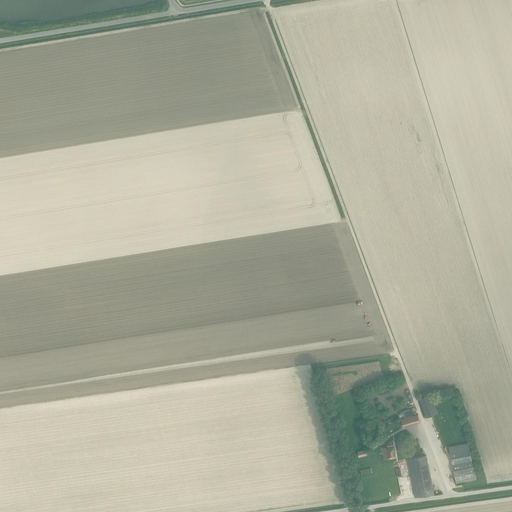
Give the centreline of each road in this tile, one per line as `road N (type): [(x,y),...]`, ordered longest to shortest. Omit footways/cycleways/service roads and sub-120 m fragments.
road 1 (track): [(395,348),(266,0)]
road 2 (track): [(347,218),(340,219),(261,8),(314,0)]
road 3 (unclassified): [(329,511),(511,487)]
road 4 (unclassified): [(0,41),(173,12)]
